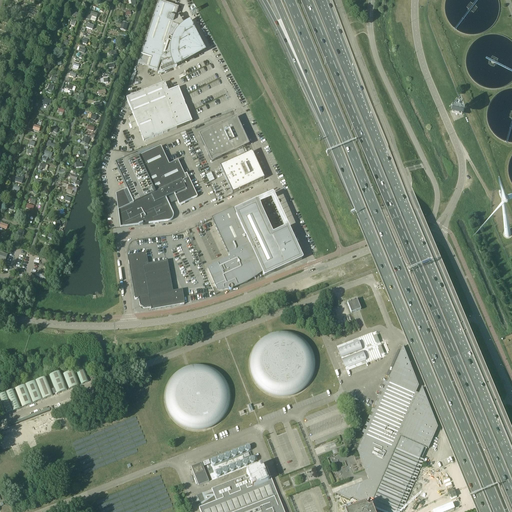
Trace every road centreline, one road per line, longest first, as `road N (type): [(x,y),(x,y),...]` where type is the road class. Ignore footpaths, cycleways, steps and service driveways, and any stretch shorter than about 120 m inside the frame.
road 1 (motorway): [(289,0),(502,511)]
road 2 (motorway): [(511,489),(305,0)]
road 3 (motorway): [(511,458),(320,0)]
road 4 (motorway): [(330,132),(489,511)]
road 5 (unclassified): [(130,324),(123,237),(182,227),(274,183)]
road 6 (tertiary): [(450,208),(462,163),(421,60),(414,0)]
road 7 (tertiary): [(315,270),(226,305),(130,324)]
road 8 (tertiary): [(511,397),(440,238)]
road 9 (motorway): [(264,0),(330,132)]
road 10 (motorway): [(277,0),(330,132)]
road 11 (unclassified): [(233,99),(189,116),(174,90),(170,76),(210,54)]
road 12 (tertiary): [(130,324),(0,315)]
road 13 (tertiary): [(432,233),(413,232),(315,270)]
